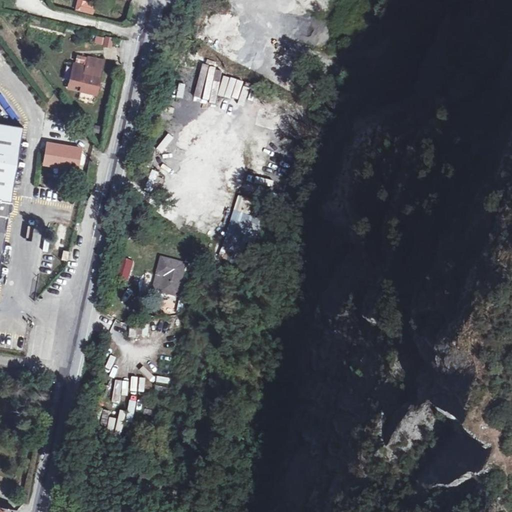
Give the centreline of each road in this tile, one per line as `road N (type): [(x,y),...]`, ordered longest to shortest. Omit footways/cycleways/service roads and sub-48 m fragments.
road 1 (primary): [(40,511),(155,0)]
road 2 (unknown): [(31,120),(15,308)]
